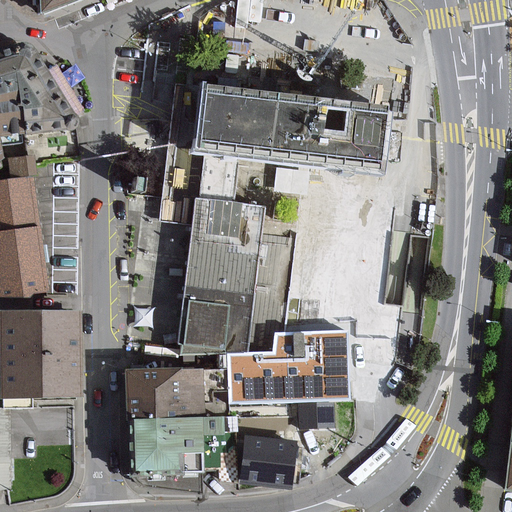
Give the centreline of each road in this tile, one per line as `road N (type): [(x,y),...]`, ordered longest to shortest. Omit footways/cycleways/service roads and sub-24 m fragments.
road 1 (residential): [(88,37),(100,79),(97,511)]
road 2 (secondary): [(365,468),(288,500),(151,511)]
road 3 (secondary): [(410,505),(453,441),(459,325)]
road 4 (secondary): [(459,325),(413,418),(365,468)]
road 5 (secondary): [(470,224),(471,77)]
